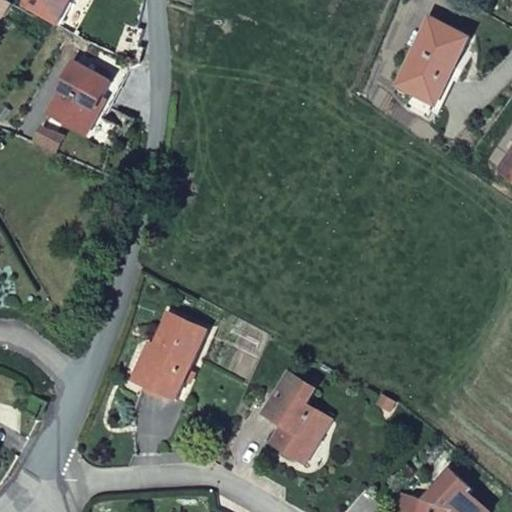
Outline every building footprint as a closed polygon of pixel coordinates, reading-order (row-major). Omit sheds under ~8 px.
[(0,0),(0,13),(5,17),(13,4),(6,0),(0,0)] [(29,0),(26,7),(56,23),(62,26),(75,0),(29,0)] [(473,40),(435,21),(402,88),(415,94),(408,108),(430,118),(455,68),(459,70),(473,40)] [(139,45),(143,30),(127,25),(118,56),(141,61),(145,48),(139,45)] [(88,133),(100,109),(114,83),(77,64),(50,113),(88,133)] [(114,83),(100,109),(108,114),(122,88),(114,83)] [(63,140),(42,128),(35,140),(56,152),(63,140)] [(496,165),(485,158),(480,166),(491,172),(496,165)] [(169,317),(148,367),(154,370),(146,387),(179,401),(207,333),(169,317)] [(154,370),(148,367),(140,384),(146,387),(154,370)] [(274,442),(300,458),(306,447),(314,451),(333,420),(307,405),(316,389),(288,374),(266,412),(285,423),(274,442)] [(41,421),(49,402),(31,395),(23,410),(41,421)] [(306,447),(300,458),(307,462),(314,451),(306,447)] [(421,511),(455,511),(456,511),(425,501),(421,511)]
